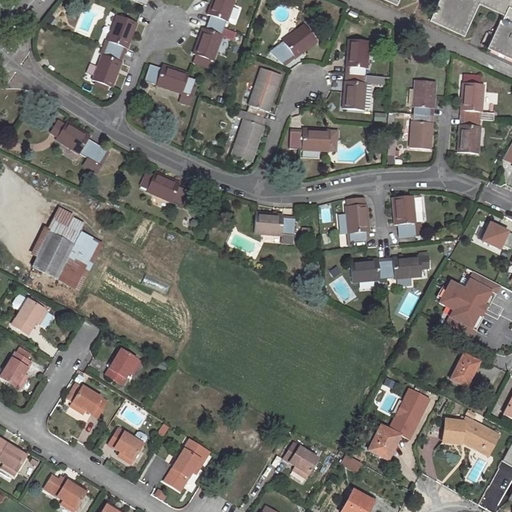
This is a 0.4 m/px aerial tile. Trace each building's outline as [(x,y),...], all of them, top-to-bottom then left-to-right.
[(227,22),(235,0),(212,0),(207,15),(210,16),(208,24),(223,29),(226,22),(227,22)] [(487,48),(511,59),(511,0),(386,0),(395,4),(396,0),(436,0),(428,19),(462,35),(477,2),(502,14),(487,48)] [(117,16),(107,42),(108,42),(106,49),(122,55),(124,48),(127,49),(137,24),(117,16)] [(213,63),(222,37),(233,41),(235,34),(223,29),(208,24),(205,31),(202,30),(193,55),(196,56),(193,64),(207,69),(210,62),(213,63)] [(303,26),(281,43),(283,45),(271,54),(284,66),(294,59),(295,60),(316,43),(303,26)] [(348,40),(345,68),(347,68),(346,75),(362,76),(363,69),(366,69),(369,42),(348,40)] [(111,89),(122,63),(119,62),(122,55),(106,49),(103,55),(102,55),(92,81),(111,89)] [(156,86),(182,95),(183,93),(190,96),(195,81),(188,78),(189,75),(162,66),(161,70),(150,66),(145,81),(156,85),(156,86)] [(260,69),(248,106),(249,107),(247,114),(262,119),(264,112),(268,113),(281,76),(260,69)] [(344,82),(342,109),(363,111),(365,84),(362,83),(362,76),(346,75),(346,82),(344,82)] [(480,77),(467,76),(466,84),(480,85),(480,77)] [(433,110),(436,83),(414,81),(412,108),(416,108),(415,115),(429,116),(430,109),(432,109),(433,110)] [(462,84),(460,112),(463,112),(463,119),(477,120),(478,113),(481,113),(483,86),(480,85),(466,84),(462,84)] [(179,103),(190,107),(193,97),(190,96),(183,93),(182,95),(179,103)] [(234,117),(243,120),(244,120),(247,114),(236,110),(234,117)] [(481,120),(493,121),(493,114),(481,113),(478,113),(477,120),(481,120)] [(251,163),(263,127),(259,125),(262,119),(247,114),(244,120),(243,120),(230,156),(251,163)] [(411,122),(409,148),(430,150),(432,124),(431,123),(429,123),(429,116),(415,115),(415,122),(411,122)] [(459,126),(457,153),(478,155),(480,127),(477,127),(477,120),(463,119),(462,126),(459,126)] [(57,123),(51,133),(57,137),(64,127),(57,123)] [(90,137),(67,123),(64,127),(57,137),(57,138),(55,141),(79,155),(80,154),(89,160),(90,161),(98,166),(107,151),(88,140),(90,137)] [(301,151),(328,152),(329,140),(335,141),(337,141),(337,131),(302,130),(302,133),(290,132),(289,148),(301,149),(301,151)] [(85,168),(94,173),(98,166),(90,161),(89,160),(85,168)] [(146,173),(140,187),(147,190),(153,176),(146,173)] [(146,193),(171,204),(172,203),(183,207),(189,193),(178,188),(179,184),(154,174),(153,176),(147,190),(146,193)] [(416,224),(415,216),(413,198),(413,196),(392,198),(394,226),(398,226),(399,238),(414,236),(414,224),(416,224)] [(413,198),(415,216),(417,216),(421,211),(420,198),(413,198)] [(345,207),(347,234),(349,234),(349,241),(366,240),(365,233),(368,233),(366,205),(345,207)] [(78,291),(101,247),(78,235),(85,221),(61,210),(38,256),(51,262),(45,274),(78,291)] [(252,234),(281,237),(281,235),(293,236),(294,220),(283,219),(283,216),(254,214),(252,234)] [(511,245),(511,234),(490,224),(482,242),(499,250),(501,245),(510,250),(511,245)] [(292,245),(293,236),(281,235),(281,237),(280,244),(292,245)] [(32,267),(45,274),(51,262),(38,256),(32,267)] [(420,256),(391,259),(392,261),(384,262),(386,279),(393,278),(393,279),(421,278),(421,270),(420,256)] [(428,269),(427,257),(427,256),(420,256),(421,270),(428,269)] [(352,283),(379,281),(379,280),(386,279),(384,262),(377,262),(377,260),(350,262),(352,283)] [(501,287),(475,273),(465,292),(451,285),(440,305),(455,312),(446,328),(472,342),(476,334),(471,331),(491,293),(496,296),(501,287)] [(28,334),(35,323),(38,319),(41,321),(46,312),(38,307),(40,304),(33,300),(31,302),(28,301),(13,325),(28,334)] [(26,360),(29,355),(20,349),(17,354),(26,360)] [(128,374),(131,370),(135,372),(140,363),(121,351),(105,376),(121,386),(128,374)] [(0,378),(19,390),(25,381),(21,379),(23,376),(31,363),(26,360),(17,354),(15,353),(0,378)] [(463,355),(450,380),(465,388),(478,363),(463,355)] [(80,409),(85,412),(97,419),(106,403),(81,388),(70,407),(78,412),(80,409)] [(511,398),(502,416),(511,420),(511,398)] [(462,439),(466,441),(464,444),(483,454),(493,434),(464,419),(462,423),(444,421),(442,442),(461,444),(462,439)] [(380,427),(368,451),(388,461),(399,437),(380,427)] [(134,440),(117,430),(108,446),(119,452),(124,456),(122,459),(131,465),(147,439),(145,436),(141,433),(138,433),(134,440)] [(488,456),(497,437),(493,434),(483,454),(488,456)] [(511,435),(501,462),(511,467),(511,435)] [(0,462),(3,464),(7,467),(5,470),(14,476),(26,457),(1,441),(0,442),(0,462)] [(189,442),(168,475),(184,485),(197,465),(199,460),(203,462),(208,453),(189,442)] [(295,467),(298,469),(296,473),(305,478),(317,460),(293,444),(283,459),(295,467)] [(360,463),(346,456),(342,464),(355,472),(360,463)] [(500,484),(507,485),(510,472),(498,469),(488,487),(499,490),(500,484)] [(64,507),(71,511),(74,511),(86,493),(60,478),(51,494),(62,501),(66,504),(64,507)] [(340,511),(367,511),(372,503),(352,491),(340,511)]
